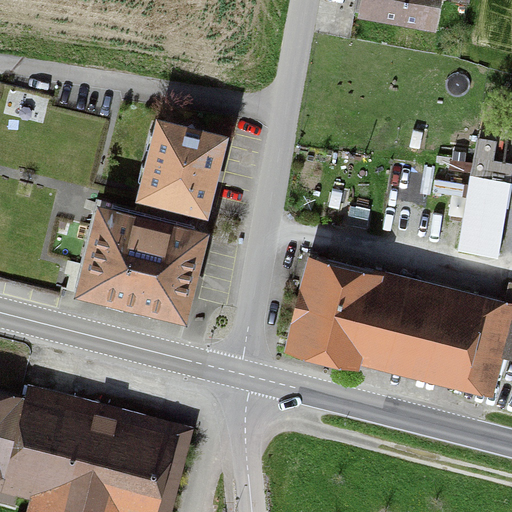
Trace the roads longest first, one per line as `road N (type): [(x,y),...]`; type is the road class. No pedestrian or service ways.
road 1 (unclassified): [(306,0),(245,375)]
road 2 (track): [(245,375),(299,423),(511,480)]
road 3 (track): [(0,62),(287,103)]
road 4 (primary): [(245,375),(511,443)]
road 5 (primary): [(0,312),(245,375)]
road 6 (unknown): [(511,270),(266,225)]
road 7 (unclassified): [(245,375),(252,511)]
